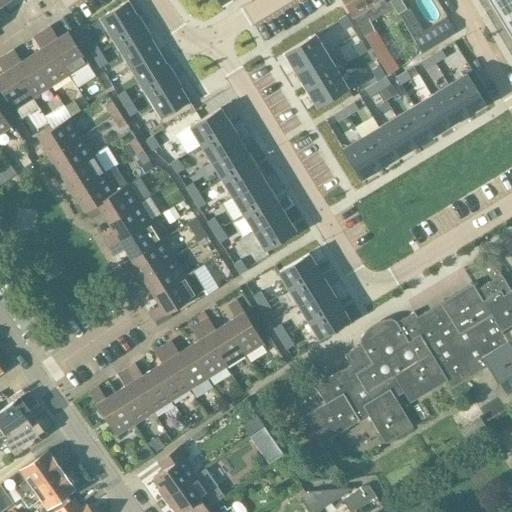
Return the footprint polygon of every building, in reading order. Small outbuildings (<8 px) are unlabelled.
[(388,0),(341,0),(351,16),(356,24),(364,19),(368,17),(370,20),(393,6),(388,0)] [(388,0),(393,6),(397,13),(398,12),(405,8),(400,0),(388,0)] [(511,0),(488,0),(511,38),(511,0)] [(128,1),(100,19),(115,44),(143,26),(128,1)] [(405,8),(398,12),(415,41),(426,35),(408,6),(405,8)] [(345,16),(338,20),(344,30),(351,26),(345,16)] [(455,32),(448,21),(426,35),(415,41),(414,41),(421,53),(455,32)] [(41,31),(68,73),(87,61),(68,30),(57,37),(50,25),(41,31)] [(143,26),(115,44),(130,69),(158,51),(143,26)] [(365,37),(388,74),(399,68),(376,30),(365,37)] [(49,85),(68,73),(41,31),(33,36),(40,48),(29,55),(49,85)] [(315,34),(284,53),(295,71),(326,52),(315,34)] [(360,41),(353,45),(360,56),(367,51),(360,41)] [(92,58),(99,53),(93,43),(86,47),(92,58)] [(31,96),(49,85),(29,55),(21,60),(13,48),(4,54),(31,96)] [(441,50),(431,56),(435,63),(445,57),(441,50)] [(158,51),(130,69),(145,93),(173,76),(158,51)] [(326,52),(295,71),(306,89),(336,70),(326,52)] [(105,64),(99,53),(92,58),(98,68),(105,64)] [(0,88),(13,108),(31,96),(4,54),(0,56),(0,65),(4,71),(0,73),(0,88)] [(431,56),(421,62),(425,69),(435,63),(431,56)] [(378,66),(371,70),(378,81),(385,76),(378,66)] [(336,70),(306,89),(317,107),(348,88),(336,70)] [(406,71),(396,77),(400,84),(410,78),(406,71)] [(485,104),(467,73),(448,85),(467,115),(485,104)] [(173,76),(145,93),(160,118),(189,101),(173,76)] [(386,77),(375,83),(380,90),(390,84),(386,77)] [(375,83),(365,89),(369,96),(380,90),(375,83)] [(390,84),(380,90),(384,97),(395,90),(391,83),(390,84)] [(467,115),(448,85),(431,95),(449,126),(467,115)] [(125,91),(118,96),(124,106),(131,102),(125,91)] [(449,126),(431,95),(413,106),(432,136),(449,126)] [(110,115),(118,111),(111,100),(104,105),(110,115)] [(131,102),(124,106),(131,116),(137,112),(131,102)] [(354,102),(344,109),(348,115),(358,109),(354,102)] [(432,136),(413,106),(396,116),(414,147),(432,136)] [(220,108),(189,126),(201,145),(231,126),(220,108)] [(344,109),(333,115),(337,122),(348,115),(344,109)] [(0,131),(10,124),(0,110),(0,131)] [(125,122),(118,111),(110,115),(118,127),(125,122)] [(50,155),(81,136),(69,116),(37,136),(50,155)] [(414,147),(396,116),(378,127),(397,157),(414,147)] [(231,126),(201,145),(211,162),(242,144),(231,126)] [(397,157),(378,127),(361,138),(379,168),(397,157)] [(61,173),(92,153),(81,136),(50,155),(61,173)] [(152,136),(146,140),(152,150),(159,145),(152,136)] [(134,152),(141,148),(134,137),(127,141),(134,152)] [(379,168),(361,138),(343,149),(361,179),(379,168)] [(242,144),(211,162),(222,179),(252,161),(242,144)] [(148,159),(141,148),(134,152),(141,164),(148,159)] [(61,173),(72,191),(103,171),(92,153),(61,173)] [(177,159),(170,163),(177,173),(183,169),(177,159)] [(252,161),(222,179),(232,197),(263,178),(252,161)] [(115,190),(114,189),(103,171),(72,191),(83,209),(115,190)] [(263,178),(232,197),(243,214),(274,196),(263,178)] [(115,190),(83,209),(89,218),(100,211),(106,220),(138,200),(126,182),(114,189),(115,190)] [(192,183),(186,187),(192,198),(199,193),(192,183)] [(199,193),(192,198),(199,208),(205,204),(199,193)] [(274,196),(243,214),(254,232),(284,213),(274,196)] [(149,219),(138,200),(106,220),(113,231),(101,238),(106,246),(149,219)] [(183,201),(176,206),(178,210),(186,205),(183,201)] [(284,213),(254,232),(265,250),(295,231),(284,213)] [(214,218),(207,222),(214,232),(220,228),(214,218)] [(123,247),(129,257),(161,237),(149,219),(106,246),(112,255),(123,247)] [(220,228),(214,232),(220,242),(227,238),(220,228)] [(172,256),(161,237),(129,257),(136,267),(124,274),(129,282),(172,256)] [(501,242),(508,254),(511,251),(511,243),(508,238),(501,242)] [(319,270),(308,253),(278,271),(288,289),(319,270)] [(153,294),(184,275),(172,256),(129,282),(135,292),(147,284),(153,294)] [(240,260),(233,264),(240,274),(247,270),(240,260)] [(192,269),(184,275),(153,294),(158,303),(147,311),(153,320),(204,288),(192,269)] [(298,305),(329,287),(319,270),(288,289),(298,305)] [(511,375),(511,348),(501,331),(511,324),(511,293),(500,274),(475,289),(471,283),(416,316),(413,311),(395,322),(394,321),(393,321),(392,320),(391,319),(389,319),(388,319),(387,319),(386,320),(384,320),(383,322),(382,323),(382,325),(382,326),(382,327),(382,328),(382,329),(383,330),(373,336),(372,334),(371,334),(369,333),(368,332),(367,332),(365,332),(364,333),(362,334),(361,335),(360,336),(360,337),(360,338),(360,339),(360,341),(360,342),(361,343),(342,354),(349,364),(313,386),(324,403),(304,415),(321,443),(358,420),(357,420),(366,414),(384,443),(412,427),(394,397),(402,392),(409,403),(447,380),(452,388),(487,367),(498,384),(511,375)] [(308,322),(339,303),(329,287),(298,305),(308,322)] [(260,292),(253,296),(260,306),(267,302),(260,292)] [(224,323),(243,354),(263,342),(250,323),(243,311),(236,300),(227,305),(234,316),(224,323)] [(267,302),(260,306),(266,316),(273,312),(267,302)] [(319,339),(349,321),(339,303),(308,322),(319,339)] [(251,306),(243,311),(250,323),(258,318),(251,306)] [(203,311),(196,316),(200,322),(207,318),(203,311)] [(243,354),(224,323),(214,329),(207,318),(200,322),(199,323),(225,365),(243,354)] [(225,365),(199,323),(190,328),(197,339),(187,346),(207,377),(225,365)] [(280,324),(274,329),(280,339),(287,335),(280,324)] [(287,335),(280,339),(286,349),(293,345),(287,335)] [(162,346),(189,388),(207,377),(187,346),(178,352),(171,340),(162,346)] [(189,388),(162,346),(153,351),(161,363),(151,369),(170,400),(189,388)] [(170,400),(151,369),(141,375),(134,364),(126,369),(152,411),(170,400)] [(152,411),(126,369),(117,374),(124,386),(114,392),(134,423),(152,411)] [(115,435),(134,423),(114,392),(104,398),(97,386),(88,392),(115,435)] [(0,436),(29,416),(27,413),(29,411),(19,397),(0,410),(0,436)] [(264,425),(257,414),(243,425),(250,435),(264,425)] [(0,450),(7,446),(13,454),(44,433),(34,419),(32,420),(29,416),(0,436),(0,450)] [(460,431),(466,439),(486,427),(481,418),(460,431)] [(264,428),(250,437),(256,446),(270,436),(264,428)] [(158,437),(147,444),(153,453),(163,446),(158,437)] [(153,453),(147,444),(135,453),(141,462),(153,453)] [(163,470),(151,478),(164,497),(194,476),(182,459),(187,455),(180,445),(156,461),(163,470)] [(14,488),(6,494),(13,503),(21,498),(61,470),(47,451),(19,470),(26,480),(24,481),(14,488)] [(329,477),(338,472),(326,453),(317,458),(329,477)] [(74,489),(61,470),(21,498),(28,507),(40,499),(46,509),(74,489)] [(194,476),(164,497),(174,511),(179,511),(187,506),(191,511),(200,511),(218,500),(211,489),(206,492),(194,476)] [(0,511),(13,503),(0,485),(0,511)] [(349,511),(351,511),(375,496),(368,486),(361,487),(342,501),(349,511)] [(89,511),(84,504),(80,508),(74,499),(55,511),(89,511)] [(234,511),(231,507),(226,510),(218,500),(200,511),(234,511)]
